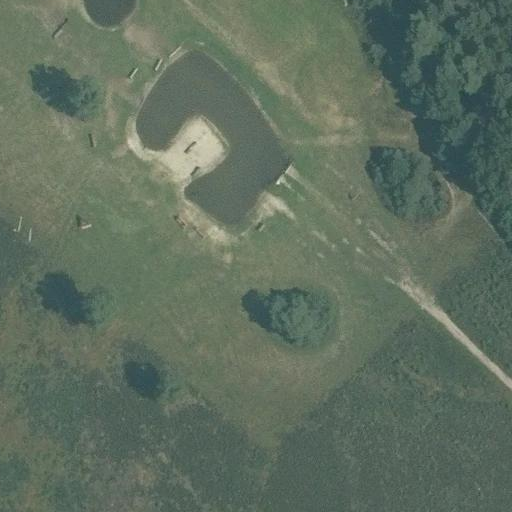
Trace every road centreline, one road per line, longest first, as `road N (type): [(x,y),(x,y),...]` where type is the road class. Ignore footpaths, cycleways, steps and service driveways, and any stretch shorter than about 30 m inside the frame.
road 1 (track): [(511,84),(441,132),(378,146),(333,134),(302,114),(178,0)]
road 2 (track): [(511,388),(466,341),(302,114)]
road 3 (track): [(511,253),(445,185),(397,94),(402,42),(442,0)]
